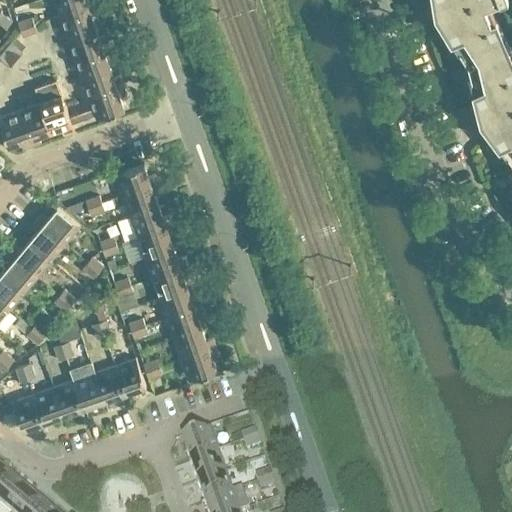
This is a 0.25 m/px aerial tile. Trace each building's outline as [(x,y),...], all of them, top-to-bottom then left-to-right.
[(94,2),(93,0),(54,0),(60,14),(94,2)] [(444,9),(466,0),(434,0),(437,12),(444,9)] [(496,18),(490,1),(493,0),(466,0),(444,9),(437,12),(444,23),(452,37),(453,37),(459,35),(497,19),(496,18)] [(95,25),(91,13),(98,11),(94,2),(60,14),(67,35),(95,25)] [(12,21),(1,10),(0,11),(0,20),(7,26),(12,21)] [(17,20),(20,28),(34,23),(31,15),(17,20)] [(508,45),(497,19),(459,35),(464,45),(459,48),(468,62),(508,45)] [(37,31),(34,23),(20,28),(23,36),(37,31)] [(109,43),(106,34),(99,36),(95,25),(67,35),(74,55),(109,43)] [(110,66),(106,54),(112,52),(109,43),(74,55),(81,76),(110,66)] [(511,72),(511,54),(508,45),(468,62),(471,77),(476,76),(481,86),(511,72)] [(123,84),(120,75),(114,77),(110,66),(81,76),(88,96),(123,84)] [(489,116),(511,104),(511,72),(481,86),(475,89),(474,89),(479,105),(482,118),(489,116)] [(69,115),(56,79),(35,87),(40,102),(41,102),(51,130),(61,127),(63,133),(74,129),(72,123),(95,115),(92,106),(69,115)] [(95,115),(96,117),(124,107),(120,95),(126,92),(123,84),(88,96),(92,106),(95,115)] [(32,144),(41,141),(39,135),(51,130),(41,102),(40,102),(20,109),(32,144)] [(511,104),(489,116),(482,118),(490,129),(500,143),(507,139),(506,139),(511,135),(511,104)] [(454,108),(459,140),(480,136),(475,105),(454,108)] [(23,147),(32,144),(20,109),(0,116),(0,121),(8,145),(21,141),(23,147)] [(158,182),(155,173),(148,176),(144,163),(116,173),(123,194),(158,182)] [(159,205),(155,193),(161,191),(158,182),(123,194),(130,215),(159,205)] [(85,198),(88,206),(102,202),(99,194),(85,198)] [(104,210),(102,202),(88,206),(91,214),(104,210)] [(172,223),(169,214),(163,216),(159,205),(130,215),(138,235),(172,223)] [(80,225),(57,206),(48,216),(43,212),(37,219),(66,242),(80,225)] [(66,242),(37,219),(31,226),(36,230),(29,240),(52,259),(66,242)] [(173,246),(169,234),(176,232),(172,223),(138,235),(145,256),(173,246)] [(99,239),(102,247),(116,242),(114,235),(99,239)] [(52,259),(29,240),(21,249),(15,245),(9,252),(38,275),(52,259)] [(119,250),(116,242),(102,247),(104,255),(119,250)] [(187,264),(184,255),(177,257),(173,246),(145,256),(152,276),(187,264)] [(38,275),(9,252),(3,259),(8,263),(1,273),(24,292),(38,275)] [(92,254),(87,261),(99,270),(104,264),(92,254)] [(113,258),(107,260),(109,267),(116,264),(113,258)] [(93,277),(99,270),(87,261),(82,267),(93,277)] [(188,287),(184,275),(190,273),(187,264),(152,276),(159,297),(188,287)] [(24,292),(1,273),(0,273),(0,300),(10,309),(24,292)] [(114,280),(116,287),(130,283),(128,276),(114,280)] [(132,290),(130,283),(116,287),(118,294),(132,290)] [(201,305),(198,296),(192,298),(188,287),(159,297),(167,317),(201,305)] [(64,288),(59,294),(70,303),(75,297),(64,288)] [(65,310),(70,303),(59,294),(54,301),(65,310)] [(0,320),(10,309),(0,300),(0,320)] [(123,320),(138,312),(134,302),(118,309),(123,320)] [(202,328),(198,316),(204,314),(201,305),(167,317),(174,338),(202,328)] [(102,306),(94,308),(99,320),(106,317),(102,306)] [(94,308),(84,312),(89,324),(91,323),(99,320),(94,308)] [(128,321),(131,329),(145,324),(142,316),(128,321)] [(20,317),(15,323),(27,332),(31,327),(20,317)] [(106,317),(99,320),(104,334),(111,331),(106,317)] [(37,320),(31,327),(43,336),(48,330),(37,320)] [(96,337),(104,334),(99,320),(91,323),(96,337)] [(148,331),(145,324),(131,329),(134,337),(148,331)] [(37,343),(43,336),(31,327),(27,332),(26,334),(37,343)] [(216,346),(213,337),(206,339),(202,328),(174,338),(181,358),(216,346)] [(69,340),(61,342),(66,357),(74,354),(69,340)] [(58,359),(66,357),(61,342),(53,345),(58,359)] [(217,369),(212,357),(219,354),(216,346),(181,358),(188,379),(217,369)] [(2,348),(0,350),(0,356),(8,364),(13,357),(2,348)] [(0,367),(3,370),(8,364),(0,356),(0,367)] [(146,385),(136,357),(115,364),(125,392),(146,385)] [(143,362),(146,370),(160,365),(157,357),(143,362)] [(70,368),(74,378),(84,407),(104,400),(94,371),(91,360),(70,368)] [(37,377),(32,362),(24,365),(29,380),(37,377)] [(125,392),(115,364),(94,371),(104,400),(125,392)] [(29,380),(24,365),(15,368),(20,383),(29,380)] [(163,372),(160,365),(146,370),(148,378),(163,372)] [(84,407),(74,378),(53,386),(63,414),(84,407)] [(63,414),(53,386),(33,393),(43,421),(63,414)] [(43,421),(33,393),(12,400),(22,429),(43,421)] [(15,414),(2,418),(6,431),(19,427),(15,414)] [(241,433),(244,441),(258,436),(255,428),(241,433)] [(218,450),(211,429),(182,439),(190,460),(218,450)] [(261,444),(258,436),(244,441),(247,449),(261,444)] [(225,471),(218,450),(190,460),(197,481),(225,471)] [(0,496),(15,478),(0,465),(0,496)] [(255,474),(258,482),(272,478),(269,470),(255,474)] [(233,491),(225,471),(197,481),(204,501),(233,491)] [(0,504),(9,511),(15,511),(32,492),(15,478),(0,496),(0,504)] [(275,485),(272,478),(258,482),(260,490),(275,485)] [(242,488),(233,491),(204,501),(207,511),(239,511),(240,511),(249,508),(242,488)] [(43,511),(48,506),(32,492),(15,511),(43,511)]
